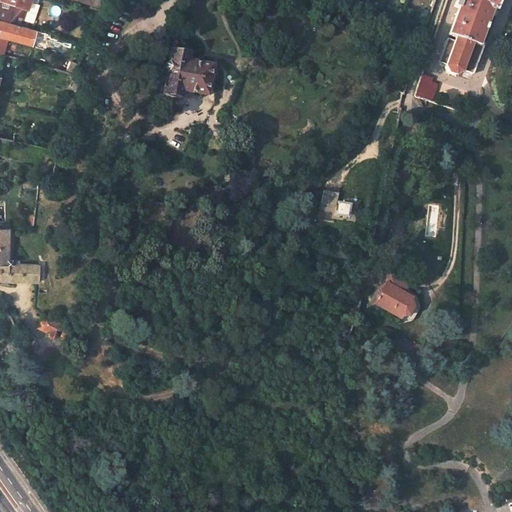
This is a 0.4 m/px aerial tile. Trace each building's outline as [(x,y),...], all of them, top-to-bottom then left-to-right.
[(0,0),(0,10),(23,18),(26,8),(5,0),(0,0)] [(5,0),(26,8),(28,8),(30,0),(5,0)] [(460,0),(448,34),(479,45),(492,10),(496,11),(499,0),(460,0)] [(23,18),(0,10),(0,20),(21,26),(23,19),(23,18)] [(0,37),(4,39),(30,46),(31,42),(40,44),(44,32),(21,26),(0,20),(0,37)] [(479,45),(448,34),(437,63),(443,64),(445,72),(456,76),(462,71),(471,75),(482,46),(479,45)] [(211,66),(186,61),(187,55),(169,51),(167,63),(163,65),(162,69),(166,72),(161,94),(179,98),(181,90),(206,96),(211,66)] [(430,84),(419,80),(413,97),(415,100),(424,103),(430,84)] [(0,136),(33,145),(35,135),(1,128),(0,127),(0,136)] [(345,217),(350,190),(339,188),(334,215),(345,217)] [(130,204),(125,231),(140,234),(144,207),(130,204)] [(7,227),(5,228),(0,228),(0,276),(37,281),(37,265),(8,263),(7,227)] [(402,294),(406,287),(389,277),(369,310),(377,316),(381,310),(399,320),(402,316),(404,317),(407,315),(411,308),(411,305),(409,303),(411,299),(402,294)] [(43,313),(36,326),(46,331),(45,333),(58,339),(59,337),(68,342),(75,330),(43,313)] [(274,313),(271,324),(282,326),(284,315),(274,313)]
